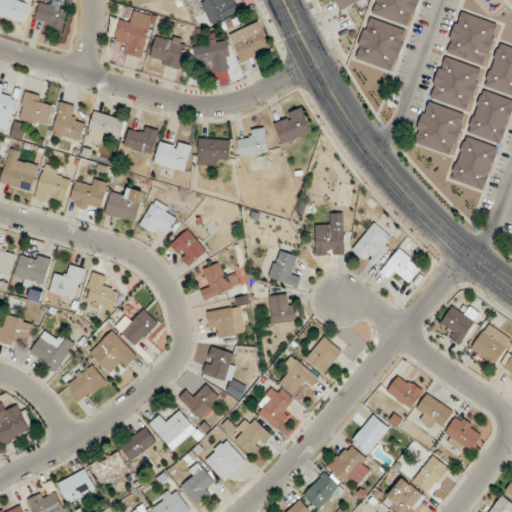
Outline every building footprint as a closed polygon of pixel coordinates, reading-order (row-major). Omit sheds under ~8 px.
[(0,0),(0,20),(29,20),(28,0),(0,0)] [(128,0),(131,8),(154,0),(128,0)] [(200,0),(210,25),(239,14),(234,0),(200,0)] [(331,0),(345,12),(354,0),(331,0)] [(418,0),(373,0),(369,14),(409,27),(418,0)] [(33,22),(60,32),(68,10),(41,1),(33,22)] [(483,67),(499,25),(459,10),(444,52),(483,67)] [(151,16),(133,12),(130,23),(120,20),(115,42),(125,44),(122,53),(141,58),(151,16)] [(407,29),(366,16),(353,59),(393,72),(407,29)] [(271,50),(258,22),(229,35),(241,63),(271,50)] [(150,62),(180,69),(186,42),(156,35),(150,62)] [(194,45),(197,67),(208,66),(209,73),(230,70),(227,41),(194,45)] [(482,86),(511,95),(511,47),(496,42),(482,86)] [(428,98),(467,111),(482,69),(442,55),(428,98)] [(511,106),(511,99),(480,89),(465,133),(500,144),(511,106)] [(53,100),(24,93),(17,120),(46,128),(53,100)] [(451,156),(465,113),(425,100),(411,143),(451,156)] [(78,107),(60,102),(51,133),(79,141),(85,120),(75,118),(78,107)] [(280,144),(310,135),(303,110),(272,119),(280,144)] [(106,143),(109,134),(119,137),(123,120),(95,112),(87,137),(106,143)] [(129,131),(123,147),(151,156),(159,132),(139,125),(137,133),(129,131)] [(239,158),(268,155),(265,129),(246,130),(247,140),(237,141),(239,158)] [(448,179),(484,190),(498,146),(463,135),(448,179)] [(230,140),(199,139),(198,165),(218,166),(218,158),(229,159),(230,140)] [(186,171),(190,145),(159,140),(155,166),(186,171)] [(39,164),(9,156),(1,184),(31,192),(39,164)] [(70,182),(61,179),(63,170),(45,164),(35,197),(63,206),(70,182)] [(69,203),(99,213),(108,184),(87,178),(85,183),(77,180),(69,203)] [(121,196),(111,193),(105,214),(133,223),(143,192),(124,187),(121,196)] [(158,228),(165,234),(176,219),(153,204),(139,224),(154,235),(158,228)] [(315,224),(316,255),(344,255),(344,214),(332,214),(333,224),(315,224)] [(352,250),(374,267),(395,240),(373,223),(352,250)] [(206,251),(185,227),(166,243),(188,267),(206,251)] [(388,278),(394,271),(408,283),(421,267),(399,249),(380,272),(388,278)] [(291,275),(297,257),(279,251),(269,278),(296,288),(300,278),(291,275)] [(51,259),(30,253),(29,257),(21,255),(15,276),(25,278),(23,284),(42,290),(51,259)] [(65,274),(55,272),(49,292),(75,299),(84,269),(67,264),(65,274)] [(221,272),(221,265),(204,267),(207,289),(202,289),(202,295),(237,292),(235,271),(221,272)] [(117,291),(106,288),(108,278),(92,274),(84,304),(112,312),(117,291)] [(297,322),(294,302),(289,303),(288,294),(269,297),(273,325),(297,322)] [(461,312),(451,306),(441,322),(450,327),(445,335),(460,345),(480,314),(465,305),(461,312)] [(244,334),(241,307),(208,311),(211,338),(244,334)] [(159,324),(144,309),(132,322),(125,315),(115,326),(136,347),(159,324)] [(1,344),(17,344),(17,341),(31,341),(31,319),(1,319),(1,344)] [(494,366),(511,340),(488,324),(470,351),(494,366)] [(29,354),(55,372),(74,344),(55,331),(52,336),(44,331),(29,354)] [(123,370),(137,357),(114,334),(92,356),(107,371),(116,363),(123,370)] [(342,352),(324,337),(305,359),(323,374),(342,352)] [(233,353),(210,347),(203,376),(231,383),(228,394),(242,397),(245,385),(232,382),(235,366),(230,365),(233,353)] [(511,355),(501,373),(511,380),(511,355)] [(312,385),(317,380),(299,360),(277,379),(291,394),(307,380),(312,385)] [(67,383),(81,403),(107,384),(93,365),(67,383)] [(423,391),(399,375),(386,393),(411,410),(423,391)] [(177,400),(200,423),(222,400),(206,384),(194,396),(188,389),(177,400)] [(286,407),(288,393),(265,390),(261,420),(284,423),(287,407),(286,407)] [(413,415),(439,433),(453,412),(427,394),(413,415)] [(0,444),(0,445),(30,433),(19,405),(5,411),(2,404),(0,405),(0,444)] [(172,451),(196,430),(179,411),(168,421),(162,414),(149,425),(172,451)] [(271,436),(250,416),(231,437),(252,457),(271,436)] [(390,430),(375,416),(351,439),(366,454),(390,430)] [(467,455),(482,432),(457,416),(442,438),(467,455)] [(156,442),(144,426),(119,446),(131,462),(156,442)] [(246,461),(226,440),(204,460),(225,481),(246,461)] [(366,460),(349,444),(327,467),(344,483),(366,460)] [(128,469),(116,450),(90,467),(101,485),(128,469)] [(448,468),(431,455),(412,482),(429,495),(448,468)] [(190,501),(211,499),(207,465),(188,467),(190,484),(188,484),(190,501)] [(76,497),(79,503),(97,492),(85,469),(58,484),(67,502),(76,497)] [(322,511),(344,491),(325,473),(303,495),(320,511),(322,511)] [(413,511),(425,498),(402,478),(383,501),(395,511),(413,511)] [(32,511),(64,511),(54,488),(28,500),(32,511)] [(151,504),(156,511),(188,511),(190,511),(174,488),(151,504)] [(511,511),(511,503),(502,496),(489,511),(511,511)] [(286,511),(311,511),(299,499),(286,511)]
